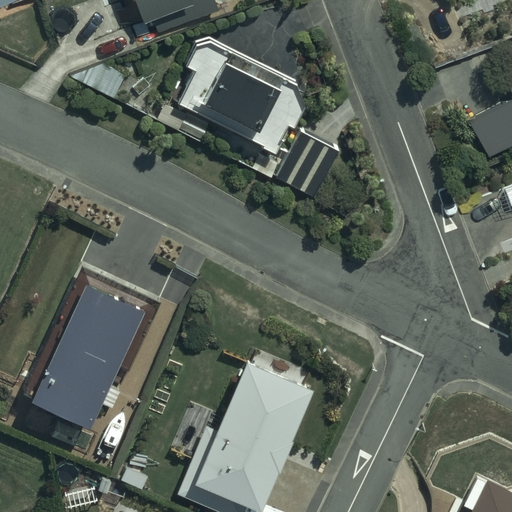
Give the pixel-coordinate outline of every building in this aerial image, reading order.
[(136,0),(141,12),(151,8),(156,22),(215,0),(136,0)] [(178,85),(168,79),(153,108),(203,134),(215,111),(261,134),(260,137),(274,144),(302,92),(294,72),(212,29),(195,34),(183,57),(190,61),(178,85)] [(511,73),(509,75),(511,82),(511,90),(472,111),(491,148),(511,137),(511,73)] [(317,191),(341,146),(303,126),(279,170),(317,191)] [(194,281),(159,264),(150,281),(185,299),(194,281)] [(158,302),(84,268),(25,394),(33,398),(30,406),(89,434),(119,369),(126,372),(158,302)] [(313,377),(247,350),(219,416),(209,412),(180,480),(244,507),(249,496),(260,501),(313,377)] [(511,511),(511,483),(479,467),(463,498),(474,503),(469,511),(511,511)]
